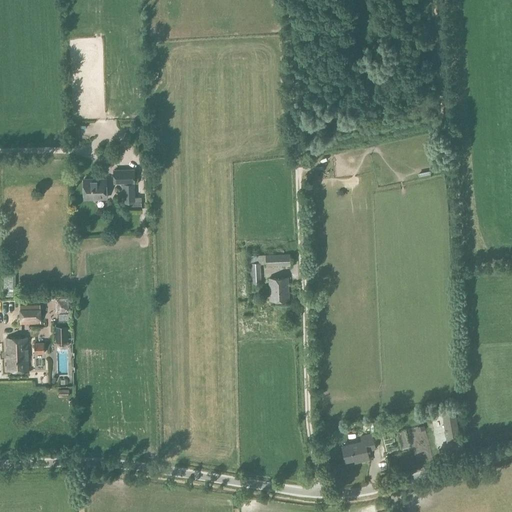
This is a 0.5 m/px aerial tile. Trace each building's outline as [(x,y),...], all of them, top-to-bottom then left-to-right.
[(361,161),(362,176),(370,176),(369,160),(361,161)] [(134,202),(133,182),(133,171),(117,171),(117,182),(126,182),(126,202),(134,202)] [(84,198),(106,198),(106,179),(84,180),(84,198)] [(287,266),(286,253),(247,254),(247,263),(250,263),(251,283),(259,283),(258,267),(287,266)] [(263,299),(261,299),(261,307),(269,307),(269,316),(281,316),(281,297),(278,297),(278,293),(288,293),(288,271),(270,271),(271,297),(263,296),(263,299)] [(4,296),(14,296),(14,275),(4,275),(4,296)] [(69,297),(54,297),(55,312),(69,312),(69,297)] [(21,323),(39,323),(38,305),(21,306),(21,323)] [(56,341),(67,341),(67,326),(56,326),(56,341)] [(8,371),(28,371),(27,338),(7,338),(8,371)] [(35,352),(45,352),(45,342),(35,342),(35,352)] [(448,440),(459,438),(454,408),(443,410),(448,440)] [(355,462),(369,459),(366,447),(378,445),(375,432),(363,435),(365,441),(342,446),(346,462),(355,460),(355,462)]
